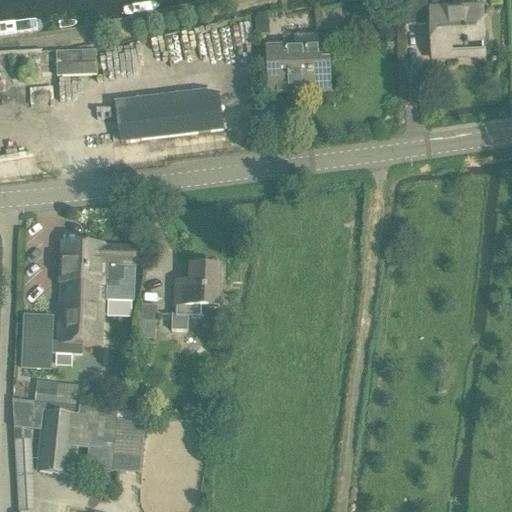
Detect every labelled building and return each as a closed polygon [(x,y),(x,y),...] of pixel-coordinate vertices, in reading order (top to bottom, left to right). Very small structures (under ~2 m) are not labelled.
[(400,0),(402,27),(427,25),(425,0),(400,0)] [(434,59),(483,56),(480,9),(432,12),(434,59)] [(268,18),(255,19),(256,36),(269,35),(268,18)] [(322,63),(321,49),(285,51),(285,49),(268,50),(271,94),(296,93),(296,95),(330,93),(328,63),(322,63)] [(57,54),(58,77),(97,76),(96,53),(70,54),(57,54)] [(120,144),(223,132),(219,100),(116,112),(120,144)] [(59,287),(57,345),(51,345),(53,320),(24,318),(22,370),(50,372),(51,355),(81,356),(82,346),(104,347),(106,301),(134,302),(135,266),(138,266),(139,250),(107,249),(107,246),(61,245),(60,279),(62,279),(62,287),(59,287)] [(172,318),(171,331),(187,332),(188,318),(201,318),(201,308),(218,308),(219,268),(192,267),(192,284),(177,284),(176,318),(172,318)] [(156,326),(157,309),(142,308),(141,325),(156,326)] [(35,403),(81,408),(82,398),(84,388),(58,385),(37,383),(36,394),(35,403)] [(146,415),(148,401),(118,399),(117,412),(146,415)] [(146,415),(117,412),(117,413),(81,409),(81,408),(35,403),(35,405),(26,404),(12,403),(18,511),(34,511),(30,433),(43,435),(40,473),(69,476),(72,448),(88,449),(86,469),(141,475),(146,415)]
